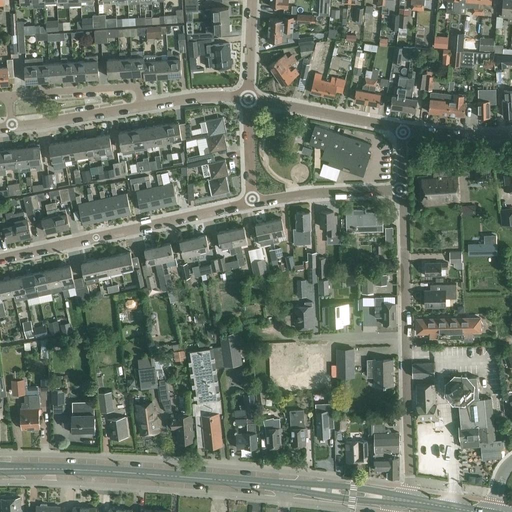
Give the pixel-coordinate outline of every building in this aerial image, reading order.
[(0,0),(0,4),(3,4),(4,12),(9,11),(8,0),(0,0)] [(382,0),(382,7),(382,13),(388,14),(388,9),(392,9),(392,0),(382,0)] [(453,0),(453,13),(459,13),(460,0),(461,0),(466,1),(466,0),(453,0)] [(491,0),(478,0),(478,6),(478,11),(484,11),(485,11),(485,8),(491,8),(491,0)] [(511,23),(511,0),(502,0),(501,17),(508,18),(507,23),(511,23)] [(424,3),(418,2),(417,10),(418,10),(416,25),(429,26),(430,11),(424,11),(424,5),(425,5),(425,3),(424,3)] [(330,3),(320,3),(320,14),(329,15),(330,3)] [(357,7),(355,19),(356,20),(356,23),(361,24),(362,20),(363,20),(364,8),(357,7)] [(228,8),(212,9),(205,10),(205,16),(212,15),(212,21),(229,20),(228,8)] [(340,9),(332,9),(331,17),(340,17),(340,9)] [(398,27),(399,15),(392,14),(391,30),(397,30),(398,27)] [(315,23),(315,17),(311,17),(311,16),(293,15),(293,22),(310,23),(315,23)] [(399,15),(398,27),(399,27),(407,28),(408,16),(399,15)] [(269,19),(268,30),(292,32),(293,17),(283,16),(283,20),(269,19)] [(59,30),(58,23),(58,20),(46,21),(47,25),(47,26),(47,31),(59,30)] [(229,20),(212,21),(213,27),(206,27),(206,33),(213,33),(230,32),(229,20)] [(41,33),(47,33),(47,31),(47,26),(41,26),(41,25),(35,26),(35,34),(41,33)] [(154,27),(154,34),(166,34),(166,26),(154,27)] [(154,34),(154,27),(142,28),(142,35),(154,34)] [(292,32),(268,30),(267,42),(288,43),(289,38),(292,38),(292,32)] [(200,32),(188,33),(188,41),(201,40),(200,32)] [(452,32),(451,50),(463,51),(464,33),(452,32)] [(59,33),(48,34),(48,40),(48,41),(60,41),(59,33)] [(19,44),(18,35),(12,35),(12,44),(10,44),(11,54),(18,53),(17,44),(19,44)] [(435,36),(434,47),(447,48),(448,37),(435,36)] [(300,45),(314,43),(313,37),(299,39),(300,44),(300,45)] [(479,51),(494,52),(495,39),(480,38),(479,51)] [(199,40),(188,41),(189,56),(200,55),(199,40)] [(207,45),(207,52),(210,52),(211,57),(206,57),(206,67),(214,66),(215,69),(218,69),(218,70),(219,71),(224,71),(225,70),(225,68),(231,68),(229,43),(207,45)] [(312,50),(314,43),(300,45),(302,56),(312,50)] [(393,61),(401,62),(403,48),(395,46),(393,61)] [(358,49),(354,67),(362,68),(364,53),(363,53),(363,51),(358,49)] [(467,57),(467,51),(453,50),(452,65),(460,66),(461,57),(467,57)] [(144,57),(138,58),(137,51),(131,51),(132,58),(133,75),(145,75),(144,57)] [(132,58),(126,58),(125,52),(120,52),(120,59),(121,76),(133,75),(132,58)] [(473,52),(473,63),(482,63),(483,59),(483,52),(473,52)] [(157,78),(156,56),(156,54),(144,55),(144,57),(145,79),(157,78)] [(181,76),(180,59),(180,54),(168,55),(168,60),(169,77),(181,76)] [(286,54),(285,54),(268,66),(275,76),(287,67),(297,60),(293,54),(288,57),(286,54)] [(330,67),(338,69),(341,57),(333,54),(330,67)] [(511,61),(511,54),(496,56),(497,65),(498,68),(506,67),(506,63),(511,61)] [(85,56),(85,61),(87,78),(99,78),(97,55),(85,56)] [(168,60),(162,60),(162,55),(156,56),(157,78),(169,77),(168,60)] [(39,82),(37,57),(25,58),(25,65),(26,82),(39,82)] [(39,82),(51,81),(50,63),(43,64),(43,57),(37,57),(39,82)] [(63,80),(75,79),(74,62),(67,62),(67,57),(61,57),(61,62),(63,80)] [(7,68),(0,68),(0,84),(9,84),(9,77),(14,77),(13,59),(7,59),(7,68)] [(121,76),(120,59),(108,60),(109,77),(121,76)] [(85,61),(74,62),(75,79),(87,78),(85,61)] [(51,81),(63,80),(61,62),(50,63),(51,81)] [(310,64),(303,62),(300,77),(306,78),(310,64)] [(290,71),(287,67),(275,76),(282,86),(299,74),(294,68),(290,71)] [(322,96),(325,81),(320,80),(322,75),(315,73),(310,93),(322,96)] [(408,77),(407,84),(405,93),(405,98),(403,108),(407,109),(407,112),(415,113),(415,110),(416,110),(417,99),(411,98),(412,93),(414,78),(415,74),(409,73),(408,77)] [(424,88),(425,75),(425,74),(418,73),(416,87),(424,88)] [(371,78),(369,86),(375,87),(378,74),(371,78)] [(425,75),(424,88),(425,88),(425,90),(431,90),(432,76),(425,75)] [(407,84),(408,77),(399,76),(397,91),(399,91),(398,96),(392,95),(391,107),(390,109),(398,110),(399,108),(403,108),(405,98),(405,93),(407,84)] [(331,82),(325,81),(322,96),(334,99),(335,91),(342,93),(346,80),(337,78),(337,79),(332,77),(331,82)] [(498,96),(507,96),(506,84),(497,84),(498,96)] [(364,85),(363,85),(362,90),(356,89),(354,100),(366,103),(369,86),(364,85)] [(375,87),(369,86),(366,103),(379,105),(381,94),(374,92),(375,87)] [(480,89),(480,95),(478,95),(478,117),(489,117),(489,103),(496,103),(495,89),(480,89)] [(450,96),(450,94),(431,92),(429,112),(448,114),(449,103),(450,96)] [(464,95),(450,94),(450,96),(449,103),(448,114),(450,114),(449,115),(450,116),(455,117),(456,116),(456,115),(464,115),(465,102),(463,102),(464,95)] [(510,100),(503,101),(504,116),(511,115),(511,94),(509,95),(510,100)] [(226,133),(223,117),(200,122),(203,138),(206,137),(224,133),(226,133)] [(166,124),(170,142),(182,140),(179,122),(166,124)] [(166,124),(155,126),(158,144),(170,142),(166,124)] [(336,133),(336,132),(315,125),(310,138),(309,144),(311,144),(324,149),(321,158),(329,161),(328,165),(342,169),(343,166),(350,168),(349,172),(363,176),(369,159),(359,155),(361,150),(368,152),(370,144),(336,133)] [(158,144),(155,126),(143,128),(146,146),(153,145),(154,151),(159,150),(158,144)] [(143,128),(131,130),(134,148),(146,146),(143,128)] [(134,148),(131,130),(119,133),(122,150),(134,148)] [(206,137),(208,147),(206,148),(204,150),(205,154),(227,149),(224,133),(206,137)] [(112,144),(111,144),(109,134),(97,136),(100,154),(106,153),(107,157),(112,156),(112,152),(114,151),(112,144)] [(97,136),(85,138),(88,156),(95,155),(96,160),(101,159),(100,154),(97,136)] [(88,156),(85,138),(74,140),(77,158),(88,156)] [(74,140),(62,143),(65,160),(71,159),(72,164),(78,163),(77,158),(74,140)] [(65,160),(62,143),(50,145),(53,162),(65,160)] [(39,146),(35,146),(35,144),(27,145),(28,147),(27,147),(30,165),(36,164),(37,170),(42,169),(39,146)] [(16,149),(18,166),(30,165),(27,147),(22,148),(22,147),(21,146),(17,147),(16,148),(16,149)] [(16,149),(4,150),(6,168),(13,167),(13,171),(19,171),(18,166),(16,149)] [(173,159),(174,166),(183,164),(185,159),(184,151),(179,152),(180,158),(173,159)] [(201,155),(196,156),(187,158),(187,163),(202,160),(201,155)] [(490,179),(489,156),(475,157),(476,180),(490,179)] [(215,157),(202,160),(187,163),(187,169),(201,165),(204,177),(211,176),(212,179),(226,176),(229,175),(226,160),(216,162),(215,157)] [(433,159),(433,176),(439,176),(441,176),(457,175),(456,158),(433,159)] [(505,179),(504,180),(505,190),(508,190),(509,191),(510,193),(511,192),(511,160),(508,161),(507,163),(507,164),(503,164),(505,179)] [(125,162),(119,163),(121,175),(128,174),(125,162)] [(121,175),(119,163),(113,164),(115,176),(121,175)] [(104,173),(105,178),(113,177),(112,169),(103,170),(104,173)] [(164,186),(162,177),(161,173),(156,174),(159,187),(164,206),(178,203),(173,183),(164,186)] [(50,187),(48,175),(42,176),(44,188),(50,187)] [(226,176),(212,179),(209,180),(212,195),(230,191),(226,176)] [(439,178),(422,179),(423,204),(459,202),(457,177),(441,178),(441,176),(439,176),(439,178)] [(164,206),(159,187),(152,188),(150,180),(146,181),(148,189),(152,209),(164,206)] [(152,209),(148,189),(140,191),(138,183),(134,184),(135,192),(137,192),(141,211),(152,209)] [(33,192),(44,190),(43,184),(32,186),(33,192)] [(115,187),(111,188),(113,196),(115,196),(119,216),(127,214),(126,213),(128,212),(129,213),(131,213),(127,193),(117,196),(115,187)] [(69,191),(68,188),(59,189),(62,202),(71,200),(69,191)] [(99,191),(101,199),(103,199),(107,218),(115,216),(115,215),(117,215),(117,216),(119,216),(115,196),(113,196),(105,198),(103,190),(99,191)] [(87,194),(89,202),(91,202),(95,221),(103,219),(103,218),(105,217),(105,219),(107,218),(103,199),(101,199),(93,201),(91,193),(87,194)] [(37,194),(30,196),(33,209),(40,208),(37,194)] [(80,195),(75,196),(77,205),(79,204),(83,224),(91,222),(91,221),(93,220),(93,221),(95,221),(91,202),(89,202),(82,204),(80,195)] [(33,209),(30,196),(23,197),(27,215),(34,214),(33,209)] [(461,215),(476,214),(475,205),(460,206),(461,215)] [(57,209),(53,209),(58,229),(70,227),(66,209),(59,210),(59,208),(57,208),(57,209)] [(47,211),(48,217),(42,218),(45,232),(58,229),(53,209),(47,211)] [(383,230),(383,217),(387,217),(386,210),(375,210),(375,213),(373,213),(373,212),(366,212),(366,211),(365,211),(365,212),(361,212),(361,209),(346,210),(346,215),(348,215),(348,217),(346,217),(346,219),(346,227),(346,231),(383,230)] [(502,223),(511,228),(511,209),(501,210),(502,223)] [(11,226),(9,226),(4,228),(7,241),(19,238),(14,214),(13,211),(6,212),(7,219),(9,219),(11,226)] [(24,212),(14,214),(19,238),(31,235),(27,218),(25,219),(24,212)] [(297,213),(297,228),(294,228),(294,244),(311,244),(310,229),(310,212),(297,213)] [(321,212),(321,228),(328,227),(328,236),(336,236),(335,216),(333,216),(333,212),(321,212)] [(282,219),(270,222),(273,237),(274,243),(280,241),(279,235),(285,234),(282,219)] [(273,237),(270,222),(256,225),(260,240),(273,237)] [(244,227),(231,229),(236,253),(242,252),(241,243),(247,242),(244,227)] [(231,229),(218,232),(222,248),(229,246),(230,254),(236,253),(231,229)] [(206,235),(194,238),(197,254),(210,251),(206,235)] [(496,253),(496,236),(486,236),(486,244),(469,244),(469,254),(496,253)] [(197,254),(194,238),(180,241),(183,257),(197,254)] [(178,266),(176,257),(174,258),(171,243),(158,246),(162,262),(163,269),(169,268),(169,266),(177,265),(177,266),(178,266)] [(162,262),(158,246),(145,249),(149,264),(156,263),(158,272),(164,271),(163,269),(162,262)] [(118,255),(122,271),(134,268),(130,252),(118,255)] [(303,264),(295,265),(295,268),(295,269),(307,267),(317,267),(318,267),(317,258),(317,252),(308,252),(308,260),(303,260),(303,264)] [(449,253),(450,263),(461,262),(461,252),(449,253)] [(122,271),(118,255),(107,258),(110,273),(122,271)] [(295,268),(295,265),(292,255),(285,257),(288,269),(295,268)] [(243,256),(237,258),(239,265),(245,264),(243,256)] [(224,257),(217,259),(220,270),(227,269),(224,257)] [(326,257),(317,258),(318,267),(318,276),(327,275),(326,257)] [(110,273),(107,258),(95,261),(98,276),(110,273)] [(220,270),(217,259),(210,260),(213,272),(220,270)] [(264,260),(258,262),(260,274),(267,272),(264,260)] [(95,261),(82,264),(87,284),(99,281),(98,276),(95,261)] [(260,274),(258,262),(251,263),(254,275),(260,274)] [(187,263),(181,264),(184,278),(190,277),(187,263)] [(423,269),(424,270),(425,276),(442,276),(441,269),(448,269),(447,263),(441,263),(424,264),(424,265),(423,265),(423,269)] [(69,289),(68,283),(74,282),(71,266),(58,269),(62,285),(63,290),(69,289)] [(317,267),(307,267),(308,282),(318,282),(317,267)] [(56,286),(62,285),(58,269),(46,271),(52,294),(58,292),(56,286)] [(140,269),(134,270),(138,287),(144,285),(140,269)] [(52,294),(46,271),(35,274),(39,290),(40,296),(52,294)] [(174,288),(173,281),(171,273),(165,274),(167,283),(168,289),(174,288)] [(39,290),(35,274),(22,277),(26,293),(39,290)] [(153,275),(152,275),(146,276),(148,287),(148,289),(155,287),(153,275)] [(363,293),(373,293),(372,275),(362,275),(363,293)] [(4,279),(4,281),(0,281),(0,287),(2,298),(14,295),(11,279),(10,279),(10,278),(9,277),(5,278),(4,279)] [(26,293),(22,277),(11,279),(14,295),(26,293)] [(298,297),(306,296),(305,280),(297,280),(298,297)] [(320,280),(320,294),(328,294),(328,280),(320,280)] [(425,291),(426,306),(446,306),(446,298),(457,298),(456,284),(440,284),(441,291),(425,291)] [(87,286),(81,287),(84,301),(90,300),(87,286)] [(79,302),(84,301),(81,287),(76,289),(79,302)] [(384,304),(384,297),(375,297),(375,318),(383,318),(383,325),(396,325),(395,304),(384,304)] [(305,303),(305,307),(296,307),(296,328),(313,327),(312,302),(305,303)] [(342,322),(348,322),(348,304),(329,304),(329,306),(323,307),(323,324),(330,323),(330,325),(342,325),(342,322)] [(480,321),(480,318),(417,319),(417,332),(430,332),(430,339),(438,339),(464,338),(464,342),(473,341),(472,332),(480,332),(480,328),(481,328),(482,327),(482,325),(482,323),(481,321),(480,321)] [(23,322),(27,338),(35,336),(31,320),(23,322)] [(60,332),(58,324),(49,326),(51,334),(60,332)] [(46,326),(38,328),(40,336),(48,334),(46,326)] [(220,334),(222,346),(225,366),(225,367),(242,364),(237,332),(220,334)] [(154,355),(161,354),(158,335),(151,336),(154,355)] [(187,351),(195,402),(192,403),(192,407),(193,415),(195,415),(197,434),(201,434),(202,447),(222,445),(219,412),(222,412),(221,399),(216,368),(225,367),(225,366),(222,346),(212,347),(212,345),(209,346),(210,348),(187,351)] [(291,373),(312,372),(311,353),(297,354),(297,348),(287,349),(289,373),(291,373)] [(337,348),(338,376),(354,376),(353,348),(337,348)] [(181,350),(174,351),(175,361),(186,359),(185,350),(181,350)] [(161,359),(161,354),(154,355),(155,363),(163,362),(163,359),(161,359)] [(375,363),(375,360),(368,360),(368,377),(375,377),(375,386),(376,386),(376,384),(384,384),(384,386),(386,386),(386,385),(393,385),(392,376),(390,376),(390,371),(392,371),(392,360),(383,360),(383,363),(375,363)] [(434,376),(433,363),(413,364),(413,378),(434,376)] [(142,388),(158,386),(155,366),(140,368),(142,388)] [(313,384),(312,372),(291,373),(292,390),(300,389),(299,385),(313,384)] [(461,378),(461,382),(457,381),(451,386),(451,393),(457,399),(459,399),(461,427),(459,428),(461,448),(481,446),(482,452),(505,450),(503,439),(496,440),(490,390),(478,391),(477,377),(461,378)] [(50,389),(52,389),(53,401),(64,401),(64,389),(63,389),(63,378),(50,378),(50,389)] [(164,379),(161,380),(162,386),(158,386),(161,401),(168,400),(164,379)] [(263,379),(255,380),(258,404),(266,403),(263,379)] [(19,394),(25,394),(24,380),(16,381),(16,387),(19,387),(19,394)] [(417,385),(418,406),(417,406),(418,418),(437,417),(437,405),(435,405),(434,384),(417,385)] [(26,387),(27,395),(38,394),(38,386),(26,387)] [(112,391),(98,393),(100,412),(114,410),(112,391)] [(191,393),(184,393),(185,407),(192,407),(192,403),(191,393)] [(257,448),(256,433),(255,433),(254,418),(257,417),(254,394),(244,395),(248,419),(247,419),(248,434),(237,434),(237,449),(257,448)] [(32,399),(32,395),(25,396),(26,403),(22,404),(23,410),(21,410),(23,430),(31,429),(30,399),(32,399)] [(40,395),(32,395),(32,399),(30,399),(31,429),(32,429),(33,432),(39,431),(39,429),(40,428),(39,408),(39,405),(41,405),(40,395)] [(152,402),(136,405),(137,413),(136,413),(137,421),(138,421),(140,435),(159,433),(158,427),(157,419),(155,410),(153,410),(152,402)] [(96,430),(95,406),(84,406),(84,408),(73,408),(73,416),(63,416),(63,427),(73,427),(73,431),(76,431),(76,433),(83,433),(83,431),(86,431),(96,430)] [(316,412),(317,436),(329,435),(329,428),(335,428),(334,417),(335,417),(334,407),(316,408),(316,412)] [(305,428),(304,419),(304,410),(290,411),(292,446),(305,445),(305,436),(307,436),(307,428),(305,428)] [(193,442),(192,423),(193,423),(192,418),(191,418),(191,415),(186,416),(185,411),(181,411),(181,416),(177,416),(176,414),(171,415),(172,429),(177,429),(178,443),(187,442),(187,443),(192,443),(192,442),(193,442)] [(335,417),(334,417),(335,428),(335,430),(337,430),(338,430),(344,430),(345,429),(347,429),(346,417),(344,417),(343,416),(338,416),(337,417),(335,417)] [(128,437),(125,417),(108,419),(111,440),(128,437)] [(274,447),(281,446),(280,435),(282,435),(282,428),(279,428),(279,419),(272,420),(273,429),(266,429),(267,447),(269,447),(269,448),(274,448),(274,447)] [(452,451),(459,450),(455,421),(442,423),(447,459),(453,459),(452,451)] [(385,426),(375,426),(375,434),(375,441),(375,442),(375,471),(384,471),(384,477),(400,477),(400,452),(399,434),(390,434),(390,430),(385,430),(385,426)] [(369,462),(368,442),(346,442),(347,463),(369,462)] [(483,499),(484,489),(477,488),(477,491),(471,490),(471,498),(483,499)] [(1,511),(20,511),(20,498),(1,499),(1,511)] [(41,503),(41,505),(36,505),(36,511),(48,511),(48,506),(47,506),(47,504),(41,503)]
